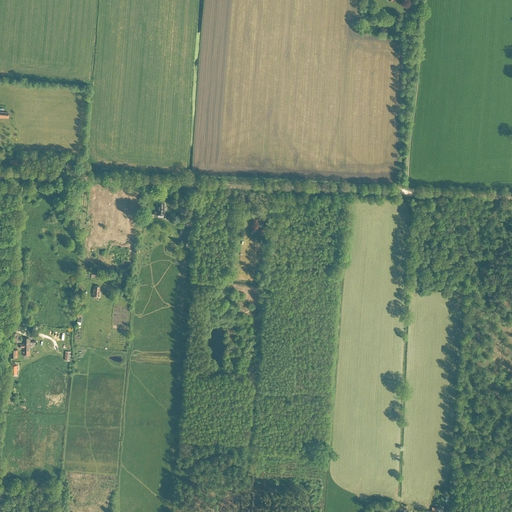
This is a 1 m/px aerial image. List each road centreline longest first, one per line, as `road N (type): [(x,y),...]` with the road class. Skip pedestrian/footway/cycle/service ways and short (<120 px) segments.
road 1 (track): [(511,199),(0,175)]
road 2 (track): [(405,193),(412,113),(401,0)]
